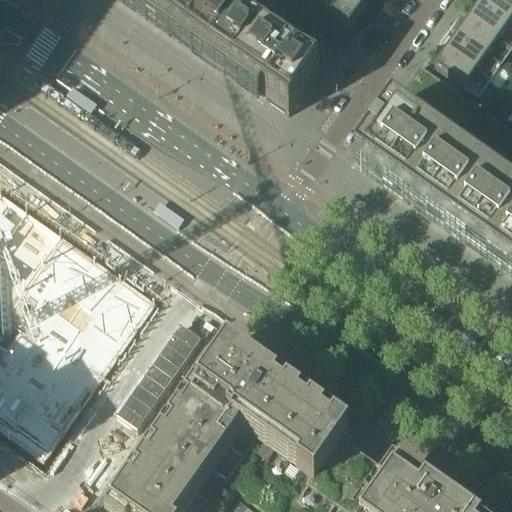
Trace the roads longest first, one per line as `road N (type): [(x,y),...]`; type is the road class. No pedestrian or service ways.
road 1 (secondary): [(0,125),(511,490)]
road 2 (secondary): [(281,213),(0,13)]
road 3 (secondary): [(511,387),(281,213)]
road 4 (residential): [(281,213),(433,0)]
